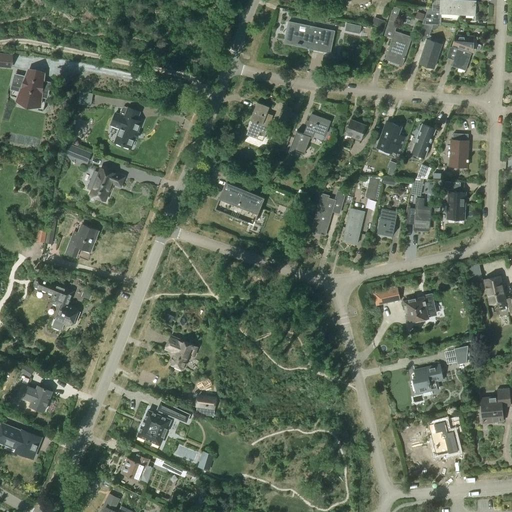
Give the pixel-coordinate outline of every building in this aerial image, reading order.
[(476,15),(476,1),(452,0),(441,0),(441,8),(428,7),(423,24),(438,25),(441,25),(442,14),(476,15)] [(399,22),(397,22),(401,9),(394,6),(385,35),(393,38),(386,60),(403,65),(413,36),(396,31),(399,22)] [(422,21),(425,14),(417,11),(415,18),(422,21)] [(383,28),(385,20),(374,17),(372,24),(383,28)] [(289,21),(288,22),(290,22),(287,35),(288,36),(287,41),(298,43),(298,44),(302,45),(302,44),(313,46),(312,48),(335,53),(337,48),(332,47),(335,31),(289,21)] [(434,30),(438,28),(438,25),(423,24),(418,36),(428,39),(420,63),(434,67),(440,49),(436,48),(438,42),(428,39),(432,29),(434,30)] [(461,38),(456,36),(452,47),(458,49),(452,66),(466,70),(473,49),(475,49),(475,37),(467,37),(466,38),(461,37),(461,38)] [(0,65),(10,66),(12,54),(0,53),(0,65)] [(29,69),(26,77),(15,74),(12,84),(13,84),(10,96),(18,97),(17,99),(18,99),(18,98),(26,100),(25,106),(43,111),(50,82),(43,81),(44,73),(29,69)] [(91,105),(93,93),(80,91),(78,103),(91,105)] [(287,123),(293,108),(286,106),(280,121),(287,123)] [(128,109),(125,107),(123,108),(120,115),(116,113),(111,125),(121,128),(116,142),(132,148),(133,145),(134,145),(136,141),(135,140),(142,122),(137,120),(140,112),(129,108),(128,109)] [(274,115),(257,109),(247,135),(254,137),(257,130),(266,133),(272,118),(273,118),(274,115)] [(326,136),(331,121),(312,114),(304,134),(297,132),(290,152),(296,154),(297,151),(305,154),(311,137),(312,138),(315,131),(326,136)] [(361,139),(366,125),(352,120),(342,146),(350,149),(355,137),(361,139)] [(405,137),(399,134),(401,127),(387,122),(379,145),(393,150),(393,148),(401,151),(407,135),(406,135),(405,137)] [(436,129),(423,124),(422,126),(420,126),(418,130),(420,131),(412,152),(425,157),(436,129)] [(469,140),(469,134),(454,133),(454,139),(451,139),(450,166),(469,167),(469,140)] [(91,153),(70,145),(66,155),(88,163),(91,153)] [(99,172),(95,170),(88,188),(93,190),(91,194),(105,199),(116,170),(102,164),(99,172)] [(427,179),(431,167),(422,164),(416,178),(427,179)] [(376,199),(380,179),(366,175),(364,183),(368,184),(366,197),(376,199)] [(395,185),(396,179),(383,177),(382,183),(395,185)] [(420,196),(423,180),(413,179),(410,194),(420,196)] [(226,180),(215,207),(255,223),(266,196),(226,180)] [(340,212),(346,193),(338,191),(336,200),(329,198),(330,195),(323,193),(319,207),(319,206),(312,231),(326,235),(333,210),(340,212)] [(465,219),(466,193),(449,192),(447,219),(465,219)] [(430,228),(432,208),(422,207),(423,199),(418,198),(417,206),(415,227),(430,228)] [(310,208),(312,201),(305,199),(303,205),(310,208)] [(357,244),(365,211),(351,208),(343,241),(357,244)] [(393,235),(398,212),(384,209),(379,233),(393,235)] [(52,244),(56,221),(57,215),(51,214),(46,243),(52,244)] [(91,252),(99,230),(82,224),(78,233),(73,232),(66,252),(76,256),(80,247),(91,252)] [(44,243),(46,231),(39,230),(37,241),(44,243)] [(491,303),(506,300),(501,276),(485,280),(491,303)] [(73,324),(78,310),(68,306),(69,304),(67,303),(71,293),(57,288),(58,285),(36,277),(33,286),(54,294),(51,302),(61,306),(53,326),(60,329),(63,322),(65,322),(67,325),(70,325),(71,325),(71,323),(73,324)] [(397,288),(374,294),(376,305),(399,300),(397,288)] [(414,299),(404,301),(406,312),(408,311),(410,321),(418,319),(420,321),(425,320),(426,317),(429,316),(427,307),(434,305),(432,293),(424,295),(424,296),(425,299),(414,301),(414,299)] [(183,342),(171,337),(165,349),(175,353),(170,363),(182,369),(188,354),(193,356),(197,346),(194,345),(194,344),(193,343),(192,344),(184,341),(183,342)] [(458,364),(466,362),(468,346),(454,349),(458,364)] [(30,377),(34,370),(25,364),(21,371),(30,377)] [(416,394),(431,391),(440,389),(438,381),(443,380),(440,364),(414,370),(415,378),(413,378),(416,394)] [(53,388),(43,384),(42,387),(38,385),(36,389),(30,387),(28,391),(34,393),(29,405),(44,411),(52,391),(53,388)] [(483,422),(504,420),(502,406),(511,405),(509,387),(498,388),(499,396),(481,398),(483,422)] [(215,409),(217,396),(198,394),(196,406),(215,409)] [(157,414),(148,410),(138,435),(160,445),(171,420),(165,417),(166,414),(187,423),(190,414),(161,401),(157,410),(159,411),(157,414)] [(462,431),(459,420),(446,423),(445,420),(434,423),(441,451),(448,450),(448,452),(458,450),(454,433),(462,431)] [(22,431),(6,424),(1,422),(0,425),(0,442),(6,445),(6,444),(17,448),(16,451),(33,457),(41,437),(22,430),(22,431)] [(209,471),(215,454),(202,450),(197,467),(209,471)] [(147,465),(150,459),(139,455),(136,462),(127,458),(121,473),(130,477),(130,478),(138,482),(139,479),(139,480),(139,479),(147,482),(153,468),(147,465)] [(157,457),(154,463),(168,469),(170,463),(157,457)] [(170,463),(168,469),(178,473),(180,467),(171,463),(170,463)] [(117,511),(118,510),(115,509),(120,499),(110,494),(101,511),(103,511),(117,511)] [(198,500),(196,505),(203,509),(206,503),(198,500)]
